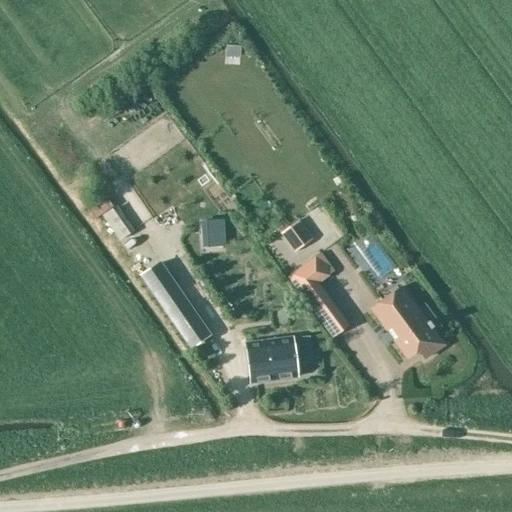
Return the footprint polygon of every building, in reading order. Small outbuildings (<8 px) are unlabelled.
[(117,206),(103,216),(119,240),(133,230),(117,206)] [(209,221),(211,247),(227,246),(225,220),(209,221)] [(293,223),(280,233),(294,252),(307,242),(293,223)] [(333,271),(319,253),(287,277),(301,295),(333,271)] [(157,259),(137,272),(186,344),(207,331),(157,259)] [(426,322),(400,287),(370,309),(406,358),(418,350),(424,358),(442,345),(430,327),(432,326),(428,320),(426,322)] [(246,343),(250,383),(297,379),(296,365),(312,363),(309,339),(293,341),(293,339),(246,343)]
